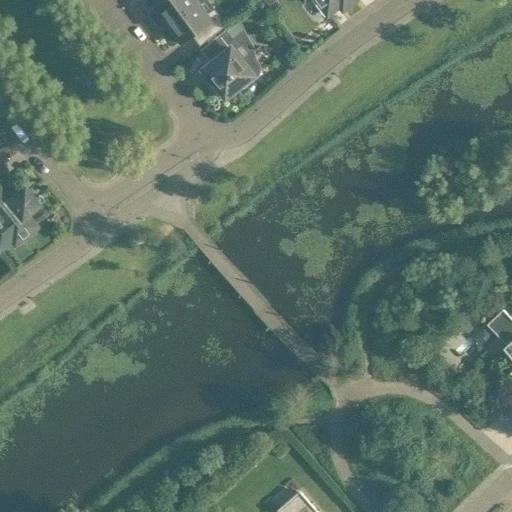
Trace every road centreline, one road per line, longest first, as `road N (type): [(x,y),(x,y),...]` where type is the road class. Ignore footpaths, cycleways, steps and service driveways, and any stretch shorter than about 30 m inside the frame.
road 1 (residential): [(200,132),(238,134),(408,0)]
road 2 (residential): [(200,132),(101,0)]
road 3 (residential): [(86,205),(0,96)]
road 4 (residential): [(0,299),(78,242),(89,225),(86,205)]
road 5 (residential): [(86,205),(200,132)]
